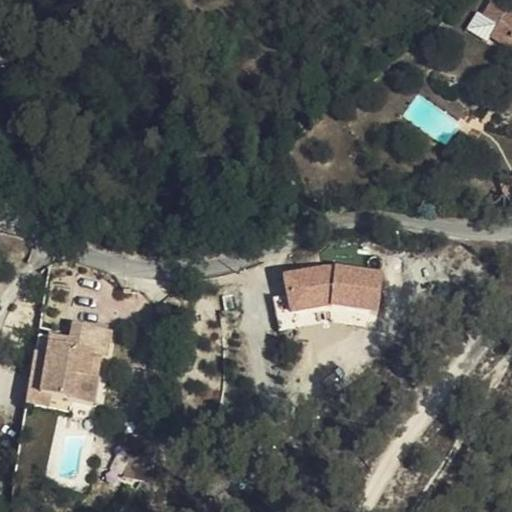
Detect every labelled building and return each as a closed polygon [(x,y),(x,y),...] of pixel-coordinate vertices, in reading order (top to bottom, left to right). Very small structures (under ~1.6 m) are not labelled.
[(511,37),(502,51),(489,41),(493,35),(476,22),(474,26),(460,15),(451,27),(462,37),(457,44),(492,70),(494,74),(509,87),(511,82),(511,37)] [(289,315),(385,307),(381,265),(285,273),(289,315)] [(276,297),(280,329),(298,327),(297,314),(288,315),(286,296),(276,297)] [(121,333),(132,333),(139,332),(139,308),(104,306),(103,321),(81,318),(76,374),(89,374),(127,378),(130,353),(120,353),(121,333)] [(76,374),(81,318),(68,317),(64,383),(88,384),(89,374),(76,374)] [(130,353),(132,333),(121,333),(120,353),(130,353)] [(182,430),(175,430),(163,435),(160,456),(179,458),(182,430)]
